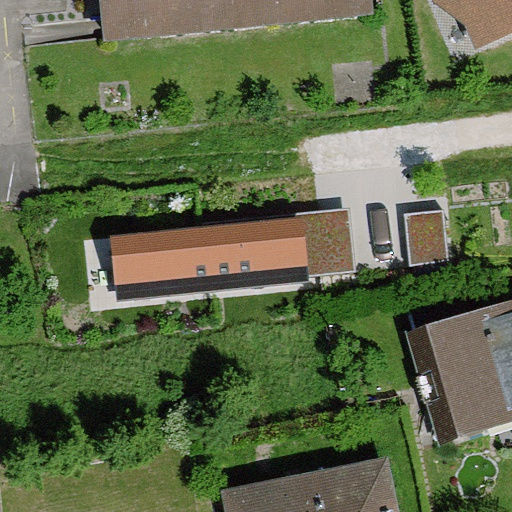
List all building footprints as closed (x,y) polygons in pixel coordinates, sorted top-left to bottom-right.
[(367,11),(365,0),(104,0),(108,38),(367,11)] [(511,0),(462,0),(479,41),(511,27),(511,0)] [(443,212),(403,215),(409,268),(449,262),(443,212)] [(320,224),(114,244),(119,297),(325,276),(320,224)] [(511,309),(414,339),(445,438),(511,418),(511,309)] [(391,511),(382,468),(282,488),(282,489),(230,499),(232,511),(391,511)]
